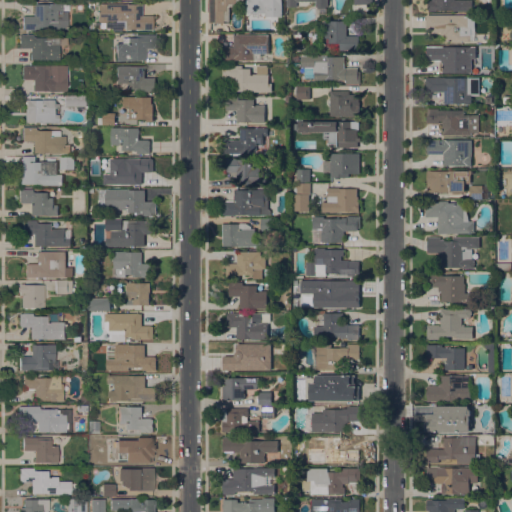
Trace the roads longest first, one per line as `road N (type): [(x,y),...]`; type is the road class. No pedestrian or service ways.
road 1 (tertiary): [(187,511),(187,0)]
road 2 (residential): [(392,511),(392,0)]
